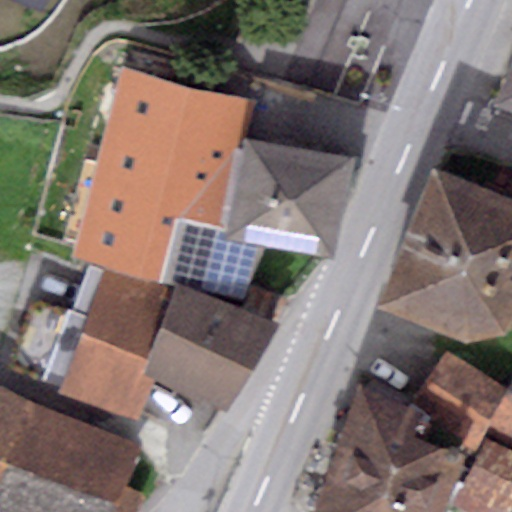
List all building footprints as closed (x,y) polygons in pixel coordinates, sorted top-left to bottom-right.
[(511,46),(487,103),(511,111),(511,46)] [(242,106),(101,72),(57,255),(100,266),(149,277),(163,218),(226,172),(234,136),(242,106)] [(336,153),(234,136),(226,172),(216,232),(266,240),(320,249),(336,153)] [(163,218),(149,277),(167,291),(231,317),(266,240),(216,232),(226,172),(163,218)] [(511,333),(511,202),(448,175),(388,312),(500,360),(511,333)] [(130,380),(162,308),(99,281),(52,388),(114,415),(130,380)] [(231,317),(167,291),(162,308),(130,380),(221,417),(257,328),(231,317)] [(444,361),(415,393),(412,407),(462,424),(483,432),(502,387),(444,361)] [(412,407),(350,385),(305,511),(431,511),(462,424),(412,407)] [(52,413),(0,392),(0,511),(113,511),(138,446),(52,413)] [(511,410),(497,439),(511,447),(511,410)] [(511,465),(476,450),(454,503),(475,511),(506,511),(511,499),(511,465)]
